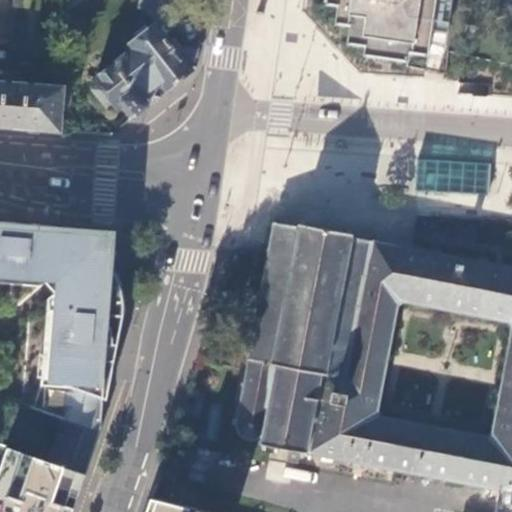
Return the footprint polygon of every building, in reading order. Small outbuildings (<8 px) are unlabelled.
[(0,0),(0,126),(60,131),(64,88),(42,86),(34,79),(28,84),(0,81),(0,0),(15,0),(11,60),(47,61),(38,49),(40,0),(0,0)] [(334,0),(339,11),(337,28),(351,30),(348,46),(365,49),(364,58),(407,66),(409,55),(427,58),(436,0),(334,0)] [(123,101),(134,115),(195,68),(198,50),(185,49),(176,55),(153,26),(131,44),(134,48),(93,81),(98,86),(94,89),(107,105),(111,103),(115,108),(117,106),(123,101)] [(117,106),(129,120),(134,115),(123,101),(117,106)] [(488,160),(416,157),(415,166),(415,182),(414,191),(486,196),(488,160)] [(36,225),(0,222),(0,282),(40,285),(88,242),(66,230),(36,225)] [(261,445),(303,453),(318,374),(341,377),(368,241),(349,238),(351,232),(345,231),(344,234),(304,226),(304,223),(299,222),(298,228),(271,223),(270,226),(272,227),(268,249),(266,249),(265,254),(267,254),(266,258),(263,276),(260,275),(260,279),(262,279),(258,302),(255,302),(255,304),(254,306),(257,307),(253,329),(250,329),(249,332),(252,333),(247,358),(245,358),(244,361),(247,361),(242,384),(240,384),(239,387),(242,387),(238,408),(235,408),(234,412),(237,412),(235,421),(235,426),(236,431),(239,435),(242,438),(247,440),(251,440),(256,439),(260,437),(263,434),(261,445)] [(511,268),(410,249),(368,241),(341,377),(318,374),(303,453),(511,493),(511,268)] [(108,314),(121,314),(123,304),(122,297),(121,292),(119,284),(117,278),(115,273),(110,264),(107,260),(103,255),(101,254),(47,300),(47,302),(48,306),(48,311),(48,316),(49,324),(49,349),(48,358),(46,367),(45,376),(44,385),(42,392),(39,400),(37,405),(35,410),(61,418),(98,431),(103,381),(97,382),(95,360),(108,359),(110,338),(111,335),(111,332),(111,329),(109,325),(107,323),(108,318),(108,314)] [(46,460),(84,472),(98,431),(61,418),(46,460)] [(0,511),(70,511),(81,483),(5,456),(0,471),(0,511)] [(206,511),(149,497),(143,511),(206,511)]
